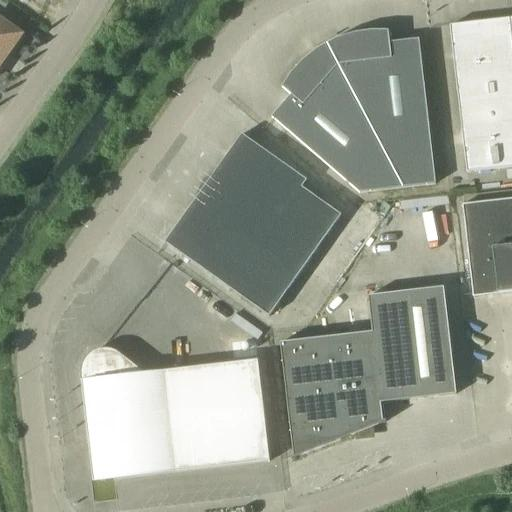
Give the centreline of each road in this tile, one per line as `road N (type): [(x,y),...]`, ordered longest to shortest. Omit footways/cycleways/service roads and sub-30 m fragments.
road 1 (unclassified): [(48,511),(29,366),(38,310),(242,24),(283,0)]
road 2 (unclassified): [(326,511),(511,452)]
road 3 (unclassified): [(0,133),(91,0)]
